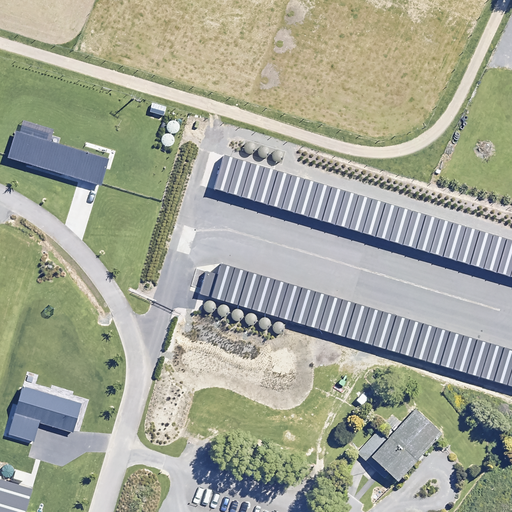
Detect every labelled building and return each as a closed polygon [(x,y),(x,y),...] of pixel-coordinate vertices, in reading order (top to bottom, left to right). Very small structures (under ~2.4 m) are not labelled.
[(16,130),(8,158),(101,186),(110,159),(51,141),(55,130),(23,121),(20,132),(16,130)] [(250,143),(248,142),(246,143),(245,144),(243,145),(242,147),(242,149),(243,151),(244,153),(246,154),(248,155),(250,155),(252,154),(254,152),(255,151),(255,149),(255,147),(254,145),(252,143),(250,143)] [(264,147),(262,146),(260,147),(259,148),(257,149),(256,151),(256,154),(257,156),(258,157),(260,159),(262,159),(264,159),(266,158),(268,157),(269,155),(269,153),(269,151),(268,149),(266,148),(264,147)] [(278,151),(276,151),(274,151),(273,152),(271,154),(270,156),(270,158),(271,160),(272,162),(274,163),(276,163),(278,163),(280,162),(282,161),(283,159),(283,157),(283,155),(282,153),(280,152),(278,151)] [(511,350),(220,265),(217,276),(205,272),(198,295),(511,388),(511,241),(223,157),(214,190),(511,278),(511,350)] [(210,301),(208,301),(206,301),(204,302),(203,304),(202,306),(202,308),(202,310),(204,312),(205,313),(207,314),(210,314),(212,313),(213,311),(214,309),(214,307),(214,305),(213,303),(212,302),(210,301)] [(224,305),(222,305),(220,306),(218,307),(217,308),(216,310),(216,312),(216,314),(217,316),(219,317),(221,318),(224,318),(226,317),(227,315),(228,314),(228,312),(228,310),(227,308),(226,306),(224,305)] [(237,310),(235,310),(233,310),(232,311),(230,313),(229,315),(229,317),(230,319),(231,321),(233,322),(235,323),(237,322),(239,322),(241,320),(242,318),(242,316),(242,314),(241,312),(239,311),(237,310)] [(251,314),(249,314),(247,314),(245,315),(244,317),(243,319),(243,321),(243,323),(245,325),(247,326),(249,327),(251,326),(253,326),(254,324),(255,322),(256,320),(255,318),(254,316),(253,315),(251,314)] [(265,318),(263,318),(261,318),(259,319),(258,321),(257,323),(257,325),(258,327),(259,329),(261,330),(263,331),(265,331),(267,330),(268,328),(269,326),(270,324),(269,322),(268,321),(267,319),(265,318)] [(279,323),(277,322),(275,323),(273,324),(272,325),(271,327),(271,330),(271,332),(273,333),(274,335),(276,335),(279,335),(281,334),(282,333),(283,331),(284,329),(283,327),(282,325),(281,324),(279,323)] [(23,386),(8,434),(34,442),(40,423),(73,433),(82,403),(23,386)] [(388,474),(397,483),(416,462),(417,463),(423,457),(421,456),(441,435),(414,410),(387,439),(377,430),(356,454),(383,479),(388,474)] [(2,476),(4,477),(6,478),(8,478),(10,477),(12,475),(13,474),(13,472),(13,469),(12,468),(10,466),(8,465),(6,465),(4,465),(2,467),(1,468),(0,470),(0,472),(1,474),(2,476)] [(24,511),(31,490),(0,480),(0,511),(24,511)]
